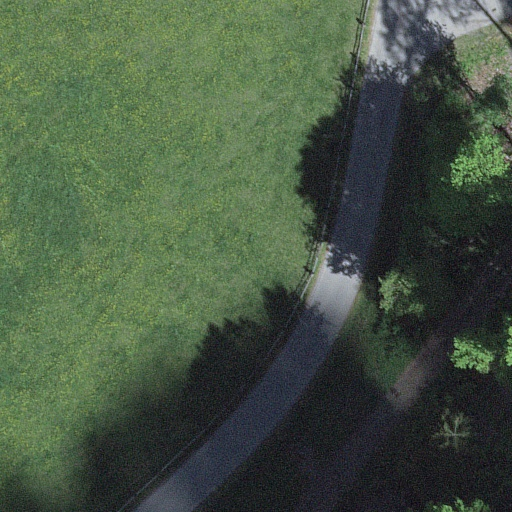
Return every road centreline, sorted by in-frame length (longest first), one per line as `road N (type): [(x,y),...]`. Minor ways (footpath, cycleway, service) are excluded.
road 1 (tertiary): [(163,511),(264,414),(339,289),(399,0)]
road 2 (track): [(316,511),(511,254)]
